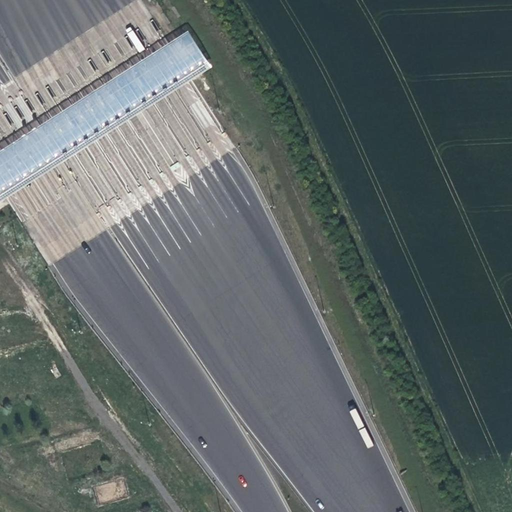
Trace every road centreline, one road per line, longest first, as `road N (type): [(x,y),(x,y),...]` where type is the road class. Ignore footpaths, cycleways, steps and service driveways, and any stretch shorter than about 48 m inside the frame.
road 1 (motorway): [(368,511),(53,0)]
road 2 (motorway): [(0,112),(264,511)]
